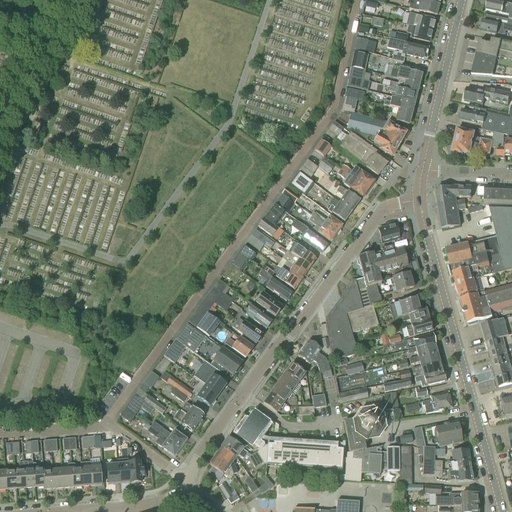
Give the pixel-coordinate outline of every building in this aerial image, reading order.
[(378,3),(366,0),(364,7),(376,10),(378,3)] [(436,16),(439,6),(414,0),(412,5),(410,5),(409,9),(436,16)] [(511,4),(488,0),(487,0),(486,11),(509,15),(508,20),(511,20),(511,4)] [(408,26),(410,27),(432,32),(435,20),(416,16),(416,17),(411,16),(408,26)] [(486,21),(483,20),(482,26),(480,27),(480,30),(481,31),(480,32),(496,36),(504,37),(505,32),(511,32),(511,22),(487,17),(486,21)] [(358,31),(363,32),(368,33),(369,31),(370,26),(360,24),(359,26),(358,31)] [(411,35),(411,39),(429,43),(432,32),(410,27),(408,34),(411,35)] [(396,33),(394,40),(407,43),(408,36),(396,33)] [(357,39),(354,51),(365,53),(367,41),(357,39)] [(407,43),(394,40),(389,39),(386,49),(398,51),(398,53),(393,52),(391,61),(403,65),(404,58),(404,57),(404,55),(423,59),(426,58),(428,48),(407,43)] [(511,45),(492,41),(491,45),(479,42),(471,76),(511,78),(511,45)] [(375,57),(377,48),(368,47),(367,55),(375,57)] [(368,56),(354,53),(351,68),(365,71),(368,56)] [(386,69),(386,61),(371,62),(371,70),(386,69)] [(398,80),(419,85),(420,80),(422,81),(423,77),(421,76),(422,76),(408,72),(408,70),(399,68),(392,66),(389,78),(396,79),(398,80)] [(365,71),(351,68),(349,77),(363,81),(365,71)] [(363,81),(349,77),(347,87),(361,90),(363,81)] [(390,82),(389,87),(416,94),(417,90),(419,90),(420,86),(419,86),(419,85),(398,80),(397,84),(390,82)] [(394,98),(400,100),(414,104),(415,99),(417,99),(417,96),(416,95),(416,94),(389,87),(388,92),(395,94),(394,98)] [(359,92),(359,91),(346,89),(344,97),(357,100),(360,100),(362,93),(359,92)] [(466,89),(464,100),(482,104),(483,100),(485,92),(475,89),(474,91),(466,89)] [(485,90),(485,92),(483,100),(488,101),(488,100),(508,105),(511,94),(489,89),(489,91),(485,90)] [(357,100),(344,97),(341,111),(354,114),(357,100)] [(388,107),(397,109),(412,113),(413,109),(414,108),(415,105),(414,104),(400,100),(394,98),(391,98),(390,103),(385,101),(384,102),(383,105),(389,107),(388,107)] [(475,123),(483,124),(481,130),(494,133),(504,136),(507,136),(511,137),(511,115),(511,116),(467,106),(466,111),(462,110),(461,114),(460,115),(459,118),(460,120),(475,124),(475,123)] [(412,113),(397,109),(396,115),(390,114),(388,120),(407,125),(409,124),(412,113)] [(405,134),(384,122),(355,114),(353,114),(349,119),(348,122),(346,129),(351,131),(351,129),(357,131),(355,134),(378,150),(391,158),(405,134)] [(338,136),(343,129),(334,123),(329,129),(338,136)] [(473,138),(473,134),(457,130),(455,140),(490,148),(492,142),(480,139),(473,138)] [(329,147),(331,148),(337,153),(341,147),(359,160),(357,163),(365,169),(365,168),(376,176),(380,172),(386,165),(379,160),(382,157),(349,133),(347,137),(346,136),(340,143),(334,139),(329,147)] [(492,142),(490,148),(497,148),(503,148),(504,136),(494,133),(492,142)] [(489,154),(490,148),(455,140),(452,152),(461,155),(461,154),(465,154),(466,153),(469,154),(469,156),(471,156),(472,157),(474,157),(475,155),(476,151),(489,154)] [(331,148),(329,147),(320,141),(313,150),(324,158),(331,148)] [(496,152),(496,159),(504,160),(504,157),(505,152),(504,152),(505,148),(503,148),(497,148),(496,152)] [(324,158),(318,168),(327,176),(334,166),(324,158)] [(297,173),(298,173),(309,181),(318,168),(307,160),(297,173)] [(367,191),(373,182),(354,168),(351,172),(343,166),(339,170),(367,191)] [(336,174),(345,181),(342,185),(362,199),(367,191),(339,170),(336,174)] [(296,175),(289,185),(300,193),(305,197),(314,185),(308,181),(298,173),(297,173),(296,175)] [(342,197),(338,202),(352,212),(359,202),(339,187),(336,192),(342,197)] [(437,200),(455,197),(455,198),(470,199),(471,187),(454,187),(437,189),(436,192),(437,200)] [(511,189),(509,189),(484,188),(483,206),(511,206),(511,189)] [(286,189),(282,195),(290,201),(291,201),(295,196),(286,189)] [(278,199),(278,200),(289,208),(293,203),(291,201),(282,195),(278,199)] [(455,197),(437,200),(438,210),(457,207),(465,205),(464,201),(455,202),(455,198),(455,197)] [(344,223),(352,212),(338,202),(334,208),(331,205),(327,211),(344,223)] [(465,205),(457,207),(438,210),(442,230),(459,227),(457,212),(465,210),(465,205)] [(273,206),(264,219),(274,226),(284,214),(278,209),(274,206),(273,206)] [(511,206),(483,206),(488,206),(496,238),(446,250),(450,267),(453,266),(455,273),(453,273),(456,286),(472,281),(511,270),(511,206)] [(481,206),(468,210),(469,215),(483,211),(481,206)] [(339,230),(341,227),(329,218),(326,221),(315,213),(315,214),(313,213),(310,216),(311,217),(316,221),(336,235),(339,231),(339,230)] [(332,240),(336,235),(316,221),(311,217),(308,221),(315,226),(312,230),(329,243),(331,240),(332,240)] [(271,237),(277,229),(274,226),(264,219),(258,227),(271,237)] [(295,221),(290,227),(302,235),(302,237),(302,240),(307,244),(307,245),(321,254),(324,250),(325,251),(328,247),(327,246),(327,245),(309,231),(295,221)] [(395,225),(378,230),(382,244),(399,239),(395,225)] [(267,241),(255,232),(251,237),(263,246),(269,250),(274,244),(268,240),(267,241)] [(259,252),(263,246),(251,237),(246,243),(259,252)] [(315,260),(304,252),(304,251),(292,243),(290,247),(291,248),(288,252),(310,268),(315,260)] [(391,278),(395,293),(413,288),(409,274),(412,273),(409,265),(407,266),(402,249),(393,252),(391,246),(380,250),(381,254),(379,255),(378,253),(373,255),(378,274),(397,269),(397,271),(392,272),(394,277),(391,278)] [(243,247),(238,254),(250,263),(255,256),(243,247)] [(310,268),(288,252),(287,251),(281,259),(286,262),(305,275),(310,268)] [(378,274),(373,255),(373,254),(357,258),(363,279),(351,283),(347,288),(348,290),(327,318),(327,319),(325,320),(325,319),(324,319),(325,325),(327,336),(328,339),(329,347),(332,362),(357,355),(351,334),(345,314),(372,306),(367,288),(375,286),(381,284),(378,274)] [(249,263),(237,255),(230,265),(240,273),(243,268),(245,269),(249,263)] [(305,275),(286,262),(281,270),(299,283),(305,275)] [(247,279),(229,266),(218,281),(227,287),(230,289),(231,288),(232,289),(238,280),(244,284),(247,279)] [(274,274),(269,270),(266,274),(271,278),(274,274)] [(294,291),(299,283),(281,270),(275,278),(294,291)] [(292,293),(272,279),(265,288),(285,303),(292,293)] [(481,279),(472,281),(456,286),(459,298),(484,291),(481,279)] [(187,323),(195,329),(196,330),(207,315),(211,308),(214,304),(218,299),(222,293),(227,287),(218,281),(187,323)] [(511,285),(484,293),(466,298),(460,300),(467,324),(485,319),(490,318),(489,314),(501,311),(503,317),(511,314),(511,285)] [(379,295),(378,296),(375,286),(367,288),(372,306),(373,307),(382,304),(379,295)] [(222,293),(218,299),(228,307),(232,301),(222,293)] [(281,309),(262,294),(255,303),(266,311),(274,317),(275,317),(281,309)] [(419,304),(417,305),(415,298),(388,306),(392,320),(421,312),(419,304)] [(218,299),(214,304),(226,312),(229,308),(228,307),(218,299)] [(266,330),(272,321),(271,320),(263,314),(251,306),(248,310),(256,316),(252,320),(266,330)] [(378,326),(373,307),(372,306),(345,314),(351,334),(378,326)] [(266,311),(263,314),(271,320),(274,317),(266,311)] [(428,321),(425,311),(421,312),(392,320),(393,326),(409,321),(410,326),(428,321)] [(207,315),(196,330),(206,337),(209,339),(220,324),(211,318),(207,315)] [(486,344),(511,338),(511,337),(511,318),(498,323),(497,322),(481,326),(486,343),(486,344)] [(238,319),(235,323),(240,327),(237,332),(255,345),(261,336),(238,319)] [(408,338),(431,332),(428,321),(410,326),(405,327),(408,338)] [(206,337),(196,330),(195,329),(187,323),(175,341),(185,348),(193,354),(206,337)] [(321,338),(327,336),(325,325),(319,326),(321,338)] [(221,331),(228,337),(231,333),(224,327),(221,331)] [(407,352),(434,345),(432,334),(410,340),(402,343),(393,346),(394,351),(406,348),(406,346),(413,344),(414,347),(406,349),(407,352)] [(387,338),(389,345),(400,343),(398,335),(387,338)] [(485,347),(486,353),(488,352),(511,345),(511,342),(511,338),(486,344),(487,347),(485,347)] [(252,349),(240,339),(235,345),(228,340),(224,345),(231,350),(232,350),(245,359),(252,349)] [(322,349),(329,347),(328,339),(321,340),(322,349)] [(185,348),(175,341),(163,357),(174,364),(185,348)] [(322,363),(325,373),(330,371),(329,366),(326,360),(317,353),(320,349),(308,341),(306,344),(305,344),(302,348),(322,363)] [(409,362),(437,354),(434,345),(407,352),(408,355),(415,353),(417,357),(408,359),(409,362)] [(491,361),(511,355),(511,345),(488,352),(491,361)] [(320,375),(321,374),(325,373),(322,363),(302,348),(299,353),(297,356),(309,365),(311,361),(316,365),(320,375)] [(471,350),(472,356),(486,354),(485,348),(471,350)] [(221,350),(212,363),(231,377),(234,373),(235,374),(240,368),(239,367),(241,364),(221,350)] [(419,366),(411,369),(412,372),(440,364),(437,354),(409,362),(410,365),(418,363),(419,366)] [(511,355),(491,361),(491,363),(490,363),(492,370),(511,364),(511,355)] [(399,364),(398,364),(400,370),(407,367),(406,361),(398,363),(399,364)] [(199,383),(204,387),(217,396),(225,386),(214,377),(218,372),(204,362),(193,378),(199,383)] [(361,363),(344,368),(346,377),(363,372),(361,363)] [(414,381),(442,373),(440,364),(412,372),(412,374),(416,373),(418,377),(413,379),(414,381)] [(495,377),(496,379),(511,374),(511,364),(492,370),(493,377),(495,377)] [(291,365),(284,375),(297,384),(304,374),(291,365)] [(400,383),(409,381),(410,381),(409,372),(398,374),(400,383)] [(190,401),(194,395),(197,397),(204,387),(199,383),(192,393),(171,377),(170,377),(164,373),(159,379),(166,384),(166,383),(190,401)] [(421,389),(438,385),(445,383),(444,379),(445,379),(444,374),(443,374),(442,373),(414,381),(415,384),(420,383),(421,389)] [(511,374),(496,379),(498,388),(511,384),(511,374)] [(277,384),(290,394),(297,384),(284,375),(277,384)] [(409,381),(400,383),(382,386),(384,394),(396,392),(396,391),(410,388),(409,381)] [(138,391),(144,395),(148,389),(143,384),(138,391)] [(277,384),(270,394),(283,404),(290,394),(277,384)] [(186,398),(169,386),(167,388),(172,391),(170,394),(183,404),(186,398)] [(209,408),(217,396),(204,387),(197,397),(196,398),(204,404),(209,408)] [(366,389),(338,395),(340,404),(368,399),(366,389)] [(418,389),(414,389),(416,398),(427,396),(425,389),(418,391),(418,389)] [(147,397),(144,395),(138,391),(134,396),(143,402),(147,397)] [(430,401),(421,403),(422,407),(424,406),(424,408),(431,407),(430,405),(450,401),(448,393),(430,397),(430,401)] [(283,404),(270,394),(263,404),(276,414),(283,404)] [(311,398),(313,408),(313,409),(325,407),(323,395),(311,398)] [(392,409),(389,395),(382,396),(385,411),(392,409)] [(127,406),(125,409),(135,416),(144,403),(143,402),(134,396),(127,406)] [(147,396),(147,397),(143,402),(144,403),(162,416),(165,410),(147,396)] [(511,396),(501,399),(502,406),(502,409),(503,409),(504,417),(511,415),(511,396)] [(431,407),(424,408),(425,415),(432,413),(451,410),(450,401),(430,405),(431,407)] [(186,404),(183,408),(180,411),(198,424),(203,416),(186,404)] [(419,410),(418,404),(405,406),(406,412),(419,410)] [(119,417),(120,417),(129,424),(135,416),(125,409),(119,417)] [(179,411),(173,419),(174,420),(191,433),(198,424),(180,411),(180,412),(179,411)] [(248,445),(250,442),(253,444),(255,442),(254,441),(255,440),(256,441),(257,440),(269,423),(253,411),(247,419),(244,417),(232,433),(248,445)] [(376,416),(344,421),(350,453),(347,454),(347,459),(342,459),(342,464),(346,465),(345,477),(340,476),(340,481),(360,482),(361,473),(367,473),(367,474),(368,474),(368,473),(379,474),(379,476),(381,452),(380,452),(377,452),(377,448),(378,448),(378,447),(366,449),(363,435),(379,432),(376,416)] [(436,436),(458,432),(457,422),(435,427),(436,436)] [(153,423),(150,427),(180,450),(184,444),(183,444),(185,441),(174,432),(171,436),(162,430),(161,430),(160,429),(159,428),(159,427),(154,423),(153,423)] [(154,443),(173,457),(176,454),(176,455),(180,450),(153,429),(149,434),(157,440),(154,443)] [(436,436),(439,448),(461,443),(458,432),(436,436)] [(411,435),(399,437),(400,445),(412,444),(411,435)] [(249,463),(250,462),(248,459),(250,456),(248,454),(247,453),(246,455),(245,454),(247,452),(227,439),(221,448),(236,459),(237,457),(242,461),(249,463)] [(422,439),(414,441),(416,448),(422,448),(423,448),(422,439)] [(343,450),(337,450),(337,447),(273,443),(273,445),(267,445),(267,447),(264,447),(264,446),(263,445),(263,444),(262,444),(257,440),(256,441),(255,440),(254,441),(255,442),(253,444),(250,442),(248,445),(252,447),(253,445),(259,449),(256,453),(264,466),(265,466),(264,477),(265,477),(266,465),(341,470),(342,464),(342,459),(343,450)] [(399,448),(399,456),(411,455),(411,447),(399,448)] [(215,456),(230,467),(233,475),(236,474),(237,472),(234,464),(232,463),(236,459),(221,448),(215,456)] [(399,448),(387,448),(387,472),(399,472),(399,468),(399,462),(399,456),(399,448)] [(433,456),(433,450),(433,448),(423,448),(422,448),(422,455),(421,476),(432,476),(433,469),(433,461),(433,456)] [(452,464),(469,463),(467,451),(450,452),(452,462),(452,464)] [(255,471),(264,466),(256,453),(250,456),(248,459),(250,462),(255,471)] [(229,480),(233,475),(230,467),(215,456),(208,465),(212,468),(208,473),(211,479),(217,471),(223,476),(229,480)] [(90,468),(91,487),(101,486),(99,460),(90,460),(90,468)] [(119,484),(117,460),(116,460),(117,465),(106,466),(107,485),(119,484)] [(117,460),(119,484),(129,483),(129,484),(130,484),(128,460),(127,460),(117,460)] [(128,460),(130,484),(141,483),(140,478),(143,477),(142,470),(140,471),(139,460),(128,461),(128,460)] [(442,461),(433,461),(433,469),(441,470),(442,462),(442,461)] [(452,462),(447,462),(448,469),(447,469),(448,471),(446,471),(446,474),(454,473),(454,474),(471,472),(469,463),(452,464),(452,462)] [(15,490),(25,489),(23,469),(23,463),(19,464),(19,470),(14,470),(15,490)] [(23,469),(25,489),(34,488),(33,469),(32,464),(32,463),(27,464),(27,463),(23,463),(23,469)] [(34,488),(43,488),(44,488),(42,468),(37,468),(36,466),(35,464),(32,464),(33,469),(34,488)] [(67,465),(67,466),(67,470),(61,470),(63,489),(72,488),(70,464),(68,464),(67,465)] [(74,465),(73,464),(70,464),(72,488),(82,488),(80,469),(75,469),(75,466),(74,465)] [(43,472),(43,468),(42,468),(44,488),(43,488),(44,491),(53,490),(52,471),(43,472)] [(82,488),(91,487),(90,468),(80,469),(82,488)] [(435,478),(441,472),(441,470),(433,469),(432,476),(432,478),(435,478)] [(14,470),(4,471),(6,491),(15,490),(14,470)] [(53,490),(63,489),(61,470),(52,471),(53,490)] [(447,482),(455,482),(455,483),(472,482),(471,472),(454,474),(454,473),(446,474),(447,482)] [(232,497),(226,487),(223,484),(218,487),(230,505),(238,500),(235,495),(232,497)] [(258,490),(257,490),(254,484),(248,488),(252,494),(258,490)] [(440,488),(424,487),(423,495),(440,496),(440,488)] [(252,494),(242,502),(245,506),(254,500),(254,499),(261,495),(258,490),(252,494)] [(434,506),(460,507),(460,508),(477,508),(477,497),(475,495),(460,495),(449,495),(449,498),(434,498),(434,506)] [(357,511),(358,503),(336,501),(335,511),(330,510),(330,511),(294,509),(293,511),(357,511)]
